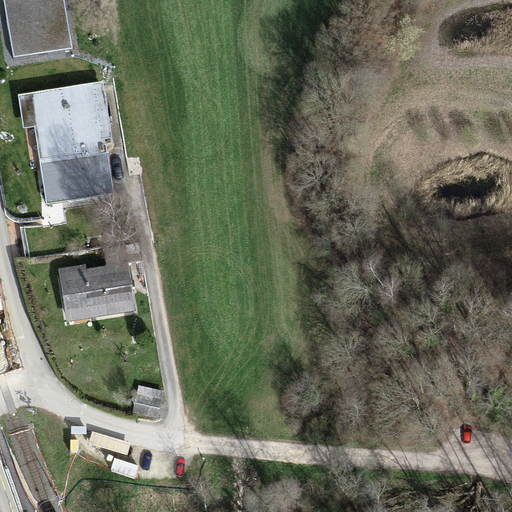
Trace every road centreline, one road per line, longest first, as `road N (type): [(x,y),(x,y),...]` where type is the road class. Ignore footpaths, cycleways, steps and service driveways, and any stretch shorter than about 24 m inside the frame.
road 1 (unclassified): [(33,393),(104,424),(182,443),(511,473)]
road 2 (track): [(511,105),(456,93),(411,99),(377,124),(358,170),(367,210),(394,242),(448,254),(511,251)]
road 3 (residential): [(0,249),(33,393)]
